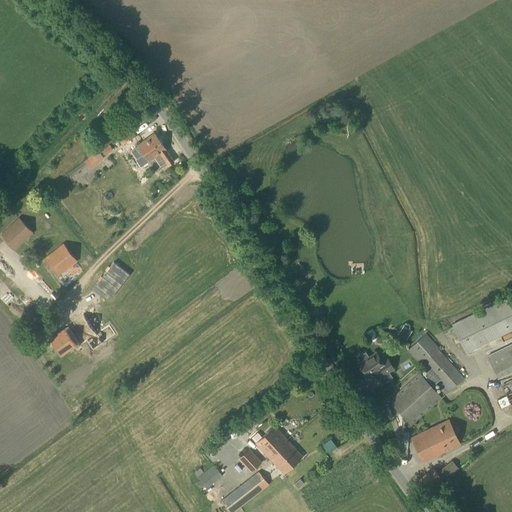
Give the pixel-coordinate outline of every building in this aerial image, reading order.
[(122,146),(136,136),(123,118),(109,128),(122,146)] [(174,162),(165,150),(154,133),(137,145),(144,155),(138,160),(142,166),(159,154),(168,166),(174,162)] [(105,156),(113,150),(109,145),(101,151),(105,156)] [(89,170),(104,158),(98,150),(67,174),(70,178),(86,166),(89,170)] [(0,236),(14,251),(33,234),(19,217),(0,234),(0,236)] [(57,277),(77,261),(62,243),(53,251),(54,252),(43,259),(57,277)] [(368,276),(368,266),(356,266),(356,276),(368,276)] [(72,323),(49,339),(61,356),(75,346),(76,348),(87,341),(92,350),(103,343),(82,315),(71,322),(72,323)] [(511,315),(461,336),(468,354),(511,336),(511,315)] [(406,340),(412,331),(404,326),(397,335),(406,340)] [(445,395),(464,378),(438,348),(438,347),(426,334),(407,350),(427,371),(425,373),(445,395)] [(369,357),(365,352),(357,357),(360,363),(358,364),(366,378),(380,369),(384,375),(394,369),(387,358),(382,362),(376,353),(369,357)] [(411,426),(442,398),(419,373),(388,400),(411,426)] [(386,374),(381,379),(388,386),(393,381),(386,374)] [(422,463),(460,445),(448,420),(411,438),(422,463)] [(269,458),(288,441),(273,426),(255,443),(269,458)] [(288,441),(269,458),(283,474),(302,456),(288,441)] [(251,471),(260,463),(248,450),(239,458),(251,471)] [(443,481),(458,469),(452,460),(436,473),(432,468),(415,482),(425,495),(443,481)] [(203,491),(223,475),(214,465),(205,472),(201,467),(194,473),(200,479),(196,483),(203,491)] [(229,511),(234,511),(269,485),(258,471),(221,501),(229,511)] [(303,477),(297,481),(300,487),(307,483),(303,477)]
